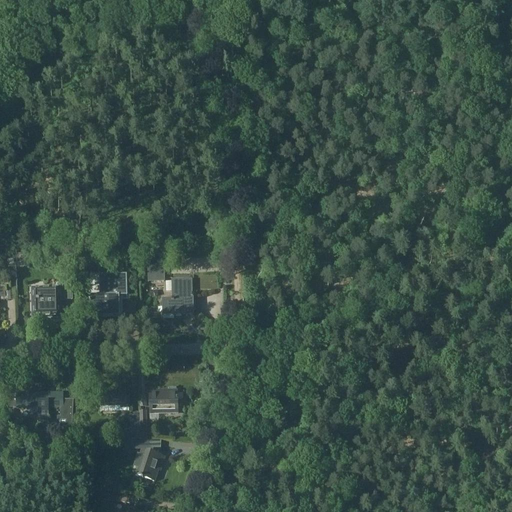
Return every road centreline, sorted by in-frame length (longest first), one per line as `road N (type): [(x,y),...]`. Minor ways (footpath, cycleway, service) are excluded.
road 1 (track): [(230,347),(227,131),(193,0)]
road 2 (track): [(487,300),(491,0)]
road 3 (track): [(230,347),(370,315),(511,296)]
road 4 (unclassified): [(0,355),(230,347)]
road 5 (unclassified): [(183,511),(222,405),(230,347)]
